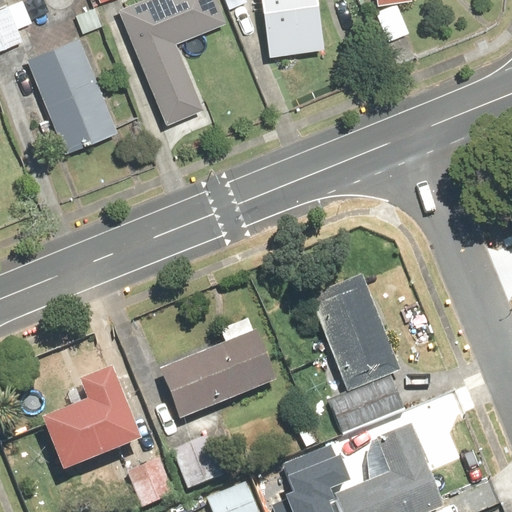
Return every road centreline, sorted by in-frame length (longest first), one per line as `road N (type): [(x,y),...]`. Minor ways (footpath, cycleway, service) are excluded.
road 1 (tertiary): [(0,298),(426,128)]
road 2 (residential): [(511,354),(426,128)]
